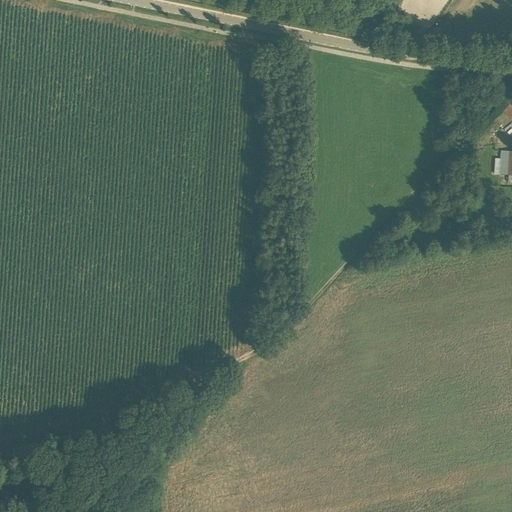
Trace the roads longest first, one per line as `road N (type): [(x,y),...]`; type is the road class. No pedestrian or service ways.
road 1 (track): [(0,447),(136,415),(277,342),(511,88)]
road 2 (tertiary): [(511,60),(448,57),(135,0)]
road 3 (track): [(109,511),(149,485),(231,367)]
